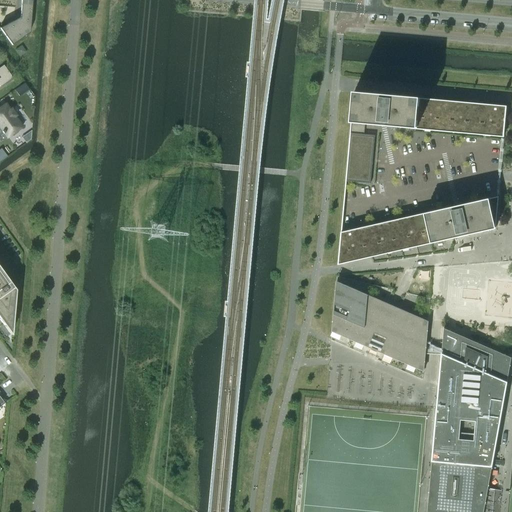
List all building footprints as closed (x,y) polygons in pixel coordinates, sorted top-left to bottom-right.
[(30,15),(31,1),(23,0),(20,0),(19,18),(0,28),(0,29),(11,45),(29,33),(30,15)] [(0,86),(12,78),(3,66),(0,67),(0,86)] [(504,135),(506,107),(392,96),(392,95),(385,95),(381,94),(381,95),(353,93),(353,101),(355,101),(354,115),(351,115),(351,123),(351,124),(350,133),(364,135),(365,125),(378,126),(378,124),(389,125),(389,127),(394,127),(402,128),(412,129),(412,127),(504,135)] [(5,104),(0,107),(0,128),(7,138),(22,127),(14,117),(16,116),(11,109),(9,110),(5,104)] [(371,179),(375,136),(350,133),(346,182),(370,184),(371,179)] [(469,235),(495,229),(498,197),(461,205),(462,207),(451,210),(451,208),(446,209),(441,210),(438,210),(428,213),(429,216),(361,231),(360,228),(343,232),(342,232),(341,232),(341,233),(339,255),(338,265),(344,264),(348,263),(348,261),(373,255),(372,252),(378,251),(379,254),(387,252),(387,249),(393,248),(393,250),(402,248),(401,246),(407,244),(408,247),(416,245),(416,242),(422,241),(423,244),(435,241),(435,243),(454,239),(456,238),(457,238),(457,239),(469,236),(468,235),(469,235)] [(8,282),(0,270),(0,320),(10,335),(14,297),(14,290),(9,282),(8,282)] [(387,304),(336,282),(332,332),(368,347),(374,333),(380,336),(386,338),(380,353),(423,371),(428,321),(400,309),(397,314),(384,311),(387,304)] [(400,309),(387,304),(384,311),(397,314),(400,309)] [(505,392),(511,358),(444,328),(438,386),(436,411),(436,417),(432,455),(426,511),(493,511),(495,490),(488,488),(492,467),(493,461),(494,456),(505,392)]
